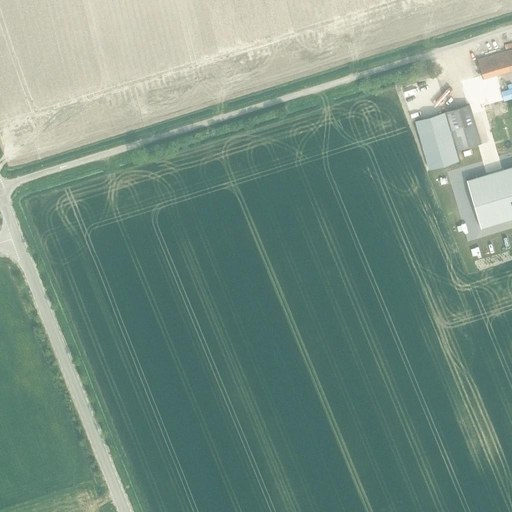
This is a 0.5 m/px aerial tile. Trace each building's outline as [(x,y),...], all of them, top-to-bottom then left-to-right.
[(511,69),(511,49),(478,59),(483,78),(511,69)] [(484,125),(511,116),(511,98),(479,108),(484,125)] [(457,149),(480,142),(469,104),(446,111),(457,149)] [(458,160),(444,111),(414,120),(429,169),(458,160)] [(511,165),(466,179),(480,227),(511,217),(511,165)]
